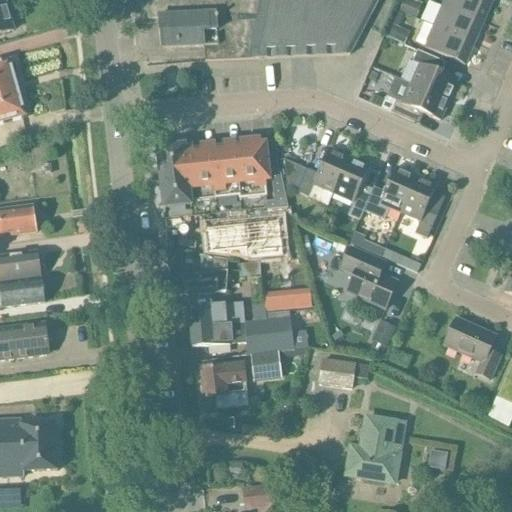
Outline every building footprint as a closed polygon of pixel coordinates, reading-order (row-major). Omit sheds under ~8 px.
[(146,0),(148,21),(160,20),(163,51),(205,48),(206,62),(221,61),(255,61),(351,57),(381,0),(146,0)] [(482,0),(445,0),(442,7),(483,24),(491,4),(482,0)] [(0,4),(0,35),(15,31),(6,3),(0,4)] [(442,7),(434,28),(474,45),(483,24),(442,7)] [(474,45),(434,28),(424,50),(465,67),(474,45)] [(418,67),(410,85),(450,101),(457,83),(435,73),(440,62),(416,52),(411,64),(418,67)] [(0,92),(11,89),(17,88),(14,77),(17,75),(14,66),(11,66),(10,62),(0,64),(0,92)] [(382,110),(390,113),(414,123),(418,113),(440,123),(450,101),(410,85),(410,86),(399,81),(392,100),(387,97),(382,110)] [(0,123),(25,116),(24,112),(27,109),(25,102),(21,101),(17,88),(11,89),(0,92),(0,123)] [(185,147),(157,150),(164,210),(192,207),(192,204),(239,198),(239,200),(267,198),(261,144),(186,152),(185,147)] [(285,163),(281,163),(282,173),(286,172),(287,191),(308,200),(313,188),(333,197),(349,160),(330,152),(319,177),(308,173),(285,162),(285,163)] [(364,214),(371,198),(359,193),(370,169),(349,160),(333,197),(353,205),(348,217),(360,223),(364,214)] [(371,198),(364,214),(384,223),(389,211),(401,216),(417,179),(397,171),(386,196),(374,191),(371,198)] [(417,179),(401,216),(420,225),(415,236),(427,242),(437,218),(426,214),(437,188),(417,179)] [(17,236),(37,233),(34,209),(0,213),(0,240),(17,238),(17,236)] [(244,224),(207,227),(210,254),(247,259),(283,255),(279,220),(244,224)] [(350,245),(382,259),(385,251),(364,242),(366,239),(355,234),(350,245)] [(350,248),(339,272),(355,279),(348,295),(387,312),(398,284),(381,277),(387,265),(350,248)] [(0,260),(0,284),(41,279),(38,255),(0,260)] [(200,259),(201,275),(185,276),(185,297),(227,295),(228,273),(227,262),(200,257),(200,259)] [(263,264),(243,264),(244,275),(263,274),(263,264)] [(292,287),(302,285),(299,265),(288,267),(292,287)] [(41,279),(0,284),(0,290),(3,310),(45,305),(41,279)] [(190,310),(191,329),(196,329),(196,330),(198,330),(198,329),(211,327),(211,326),(245,326),(245,324),(243,304),(229,306),(218,308),(190,310)] [(266,322),(264,306),(252,307),(254,323),(266,322)] [(289,320),(266,322),(254,323),(245,324),(245,326),(211,326),(211,327),(198,329),(198,330),(196,330),(196,329),(191,329),(193,350),(247,347),(248,356),(293,350),(289,320)] [(388,350),(397,330),(381,322),(372,342),(388,350)] [(445,348),(481,364),(476,376),(491,382),(501,359),(490,354),(496,339),(456,322),(445,348)] [(0,363),(45,358),(49,353),(46,325),(1,331),(0,327),(0,326),(0,363)] [(279,354),(251,357),(254,384),(282,381),(279,354)] [(356,366),(323,362),(318,387),(352,392),(354,380),(368,382),(369,369),(356,367),(356,366)] [(206,401),(215,399),(216,412),(249,408),(244,367),(202,372),(206,401)] [(511,376),(508,374),(497,399),(488,420),(509,430),(511,422),(511,376)] [(404,426),(396,425),(367,420),(362,450),(351,449),(347,477),(395,484),(404,426)] [(53,427),(22,429),(22,423),(0,423),(0,480),(24,479),(24,474),(55,473),(57,474),(58,473),(58,472),(57,471),(56,454),(58,452),(57,445),(56,444),(56,428),(56,426),(54,426),(53,427)] [(449,468),(450,453),(433,452),(432,468),(449,468)] [(273,487),(242,491),(245,511),(262,511),(275,510),(273,487)]
